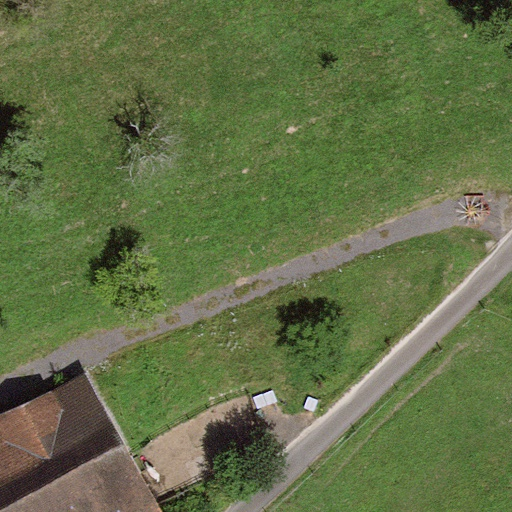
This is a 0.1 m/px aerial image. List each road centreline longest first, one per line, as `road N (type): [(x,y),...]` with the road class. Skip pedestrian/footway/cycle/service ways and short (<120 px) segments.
road 1 (track): [(511,216),(434,213),(0,381)]
road 2 (track): [(239,511),(511,251)]
